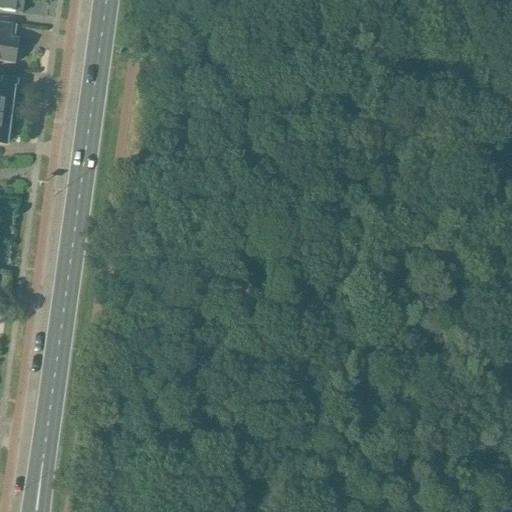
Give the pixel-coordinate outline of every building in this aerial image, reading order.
[(0,0),(0,11),(22,15),(24,0),(0,0)] [(374,0),(372,15),(378,25),(388,27),(396,18),(398,0),(374,0)] [(17,27),(0,25),(0,63),(15,65),(18,41),(15,41),(17,27)] [(0,116),(8,118),(9,111),(10,111),(12,109),(14,99),(12,97),(11,97),(11,90),(0,88),(0,116)] [(0,144),(4,146),(5,139),(7,139),(9,138),(10,129),(10,127),(9,125),(7,125),(8,118),(0,116),(0,144)]
